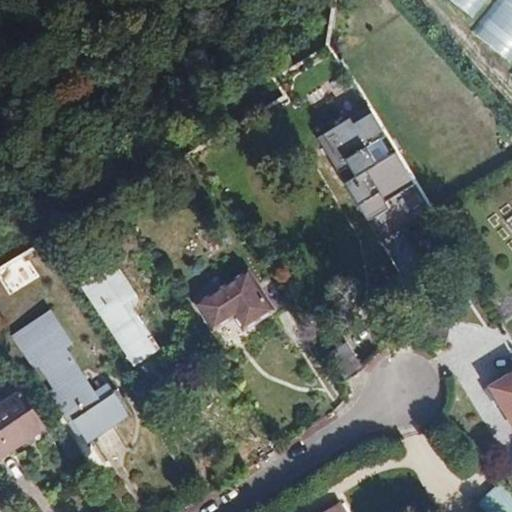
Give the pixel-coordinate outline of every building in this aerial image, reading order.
[(454,0),(484,23),(501,0),(454,0)] [(511,66),(511,0),(501,0),(484,23),(473,36),(511,66)] [(360,117),(320,139),(384,242),(437,211),(423,191),(429,185),(406,153),(401,154),(394,142),(398,138),(383,114),(363,125),(360,117)] [(0,279),(9,295),(40,276),(26,253),(0,268),(0,279)] [(72,256),(39,279),(92,359),(117,342),(87,296),(95,292),(72,256)] [(212,280),(204,267),(154,299),(168,322),(190,309),(197,321),(228,303),(230,308),(244,299),(226,272),(212,280)] [(0,365),(14,386),(9,390),(30,421),(35,417),(48,435),(89,408),(75,388),(73,389),(70,384),(55,394),(23,345),(29,341),(18,325),(12,329),(2,314),(0,315),(0,365)] [(303,341),(286,352),(301,377),(315,368),(317,367),(318,365),(303,341)] [(493,345),(444,369),(467,418),(503,401),(488,366),(500,361),(493,345)] [(457,475),(434,495),(447,511),(466,511),(479,501),(457,475)] [(482,503),(491,511),(511,511),(511,492),(502,483),(482,503)] [(312,511),(303,496),(276,511),(312,511)]
